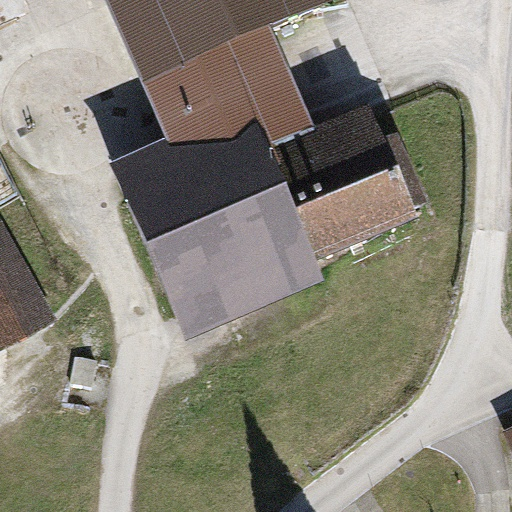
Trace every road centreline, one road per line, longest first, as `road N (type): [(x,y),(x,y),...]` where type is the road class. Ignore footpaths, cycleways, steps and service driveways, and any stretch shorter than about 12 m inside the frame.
road 1 (track): [(471,382),(496,0)]
road 2 (track): [(314,511),(471,382)]
